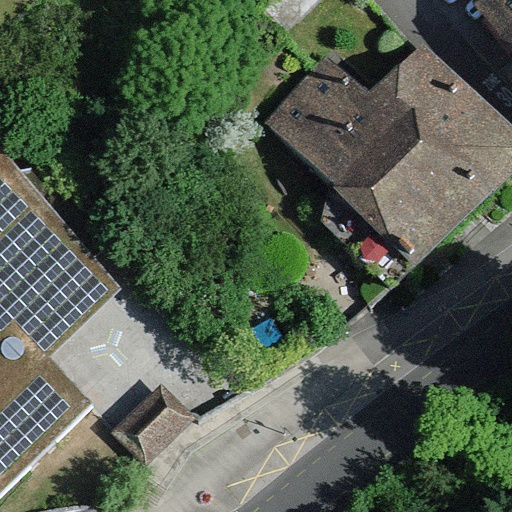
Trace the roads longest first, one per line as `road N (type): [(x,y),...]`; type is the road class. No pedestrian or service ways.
road 1 (primary): [(511,340),(294,511)]
road 2 (residential): [(411,0),(511,111)]
